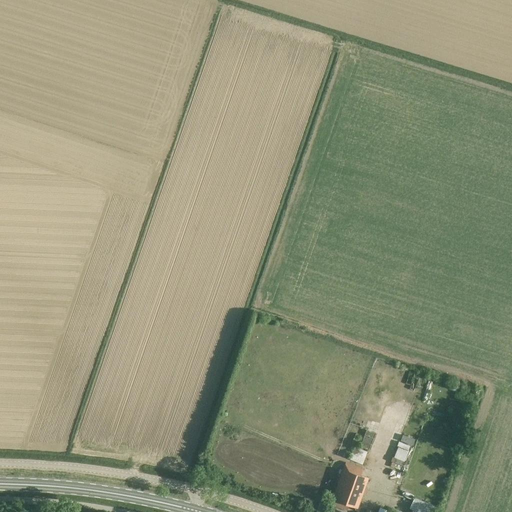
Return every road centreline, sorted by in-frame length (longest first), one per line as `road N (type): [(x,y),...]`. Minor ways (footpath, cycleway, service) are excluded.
road 1 (unclassified): [(198,490),(0,463)]
road 2 (secondary): [(193,510),(112,493),(0,486)]
